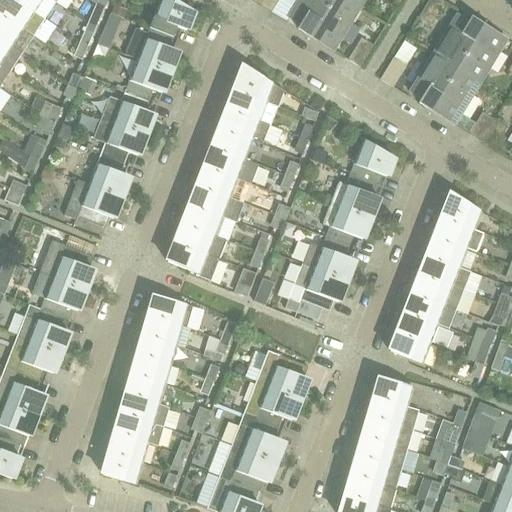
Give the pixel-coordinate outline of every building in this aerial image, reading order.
[(14,0),(0,0),(0,14),(32,37),(44,20),(34,13),(14,0)] [(14,0),(34,13),(42,0),(14,0)] [(97,0),(96,5),(104,8),(107,0),(97,0)] [(121,13),(126,1),(124,0),(116,0),(112,9),(121,13)] [(192,12),(172,0),(159,0),(148,29),(172,38),(176,28),(185,31),(192,12)] [(278,0),(262,0),(259,6),(270,13),(278,0)] [(298,0),(288,18),(301,26),(311,32),(331,0),(298,0)] [(317,41),(332,51),(358,8),(344,0),(331,0),(311,32),(319,37),(317,41)] [(344,0),(358,8),(363,0),(344,0)] [(440,0),(428,0),(418,16),(431,24),(444,2),(440,0)] [(104,8),(96,5),(91,16),(99,20),(104,8)] [(0,14),(0,39),(21,54),(32,37),(0,14)] [(456,15),(432,54),(456,68),(482,26),(471,19),(468,23),(456,15)] [(480,83),(506,40),(482,26),(456,68),(480,83)] [(124,55),(136,60),(169,73),(177,52),(168,48),(172,38),(148,29),(147,33),(134,28),(124,55)] [(79,43),(87,46),(93,32),(85,29),(79,43)] [(347,60),(348,60),(359,67),(372,46),(360,38),(347,60)] [(0,39),(0,64),(10,71),(21,54),(0,39)] [(409,42),(400,58),(415,67),(424,51),(409,42)] [(87,46),(79,43),(73,57),(81,61),(87,46)] [(409,92),(422,100),(432,107),(456,68),(432,54),(409,92)] [(393,58),(380,80),(392,87),(405,66),(393,58)] [(136,60),(124,91),(148,101),(152,90),(161,94),(169,73),(136,60)] [(0,64),(0,85),(10,71),(0,64)] [(283,91),(281,90),(242,66),(233,90),(266,103),(277,107),(283,91)] [(438,115),(454,125),(480,83),(456,68),(432,107),(440,111),(438,115)] [(82,79),(83,80),(83,79),(71,74),(67,84),(69,86),(78,90),(82,79)] [(93,84),(83,80),(82,79),(78,90),(77,91),(78,91),(88,96),(93,84)] [(69,86),(67,84),(62,96),(74,101),(78,91),(77,91),(78,90),(69,86)] [(0,106),(7,109),(14,93),(0,87),(0,106)] [(233,90),(226,109),(259,122),(266,103),(233,90)] [(109,97),(100,118),(145,135),(153,114),(144,111),(148,101),(124,91),(120,102),(109,97)] [(46,119),(54,123),(60,109),(43,102),(37,115),(46,119)] [(226,109),(218,128),(261,145),(268,126),(259,122),(226,109)] [(304,117),(315,122),(318,113),(307,109),(304,117)] [(468,134),(470,135),(480,141),(493,120),(481,113),(468,134)] [(104,144),(100,154),(123,163),(127,153),(137,156),(145,135),(100,118),(92,139),(104,144)] [(54,123),(46,119),(40,133),(48,136),(54,123)] [(480,141),(490,147),(492,149),(505,127),(493,120),(480,141)] [(280,145),(288,130),(275,123),(266,138),(280,145)] [(299,138),(307,141),(311,129),(303,126),(299,138)] [(218,128),(211,147),(244,160),(251,141),(260,145),(261,145),(218,128)] [(29,157),(37,160),(45,142),(30,135),(22,153),(25,154),(29,156),(29,157)] [(53,146),(62,151),(66,142),(56,138),(53,146)] [(307,141),(299,138),(294,149),(302,152),(307,141)] [(392,158),(362,140),(349,175),(378,186),(381,176),(385,177),(393,158),(392,158)] [(258,165),(244,160),(211,147),(203,166),(236,179),(250,184),(258,165)] [(25,154),(19,165),(23,167),(29,157),(29,156),(25,154)] [(77,180),(77,181),(120,198),(128,177),(119,174),(123,163),(100,154),(88,184),(77,180)] [(37,160),(29,157),(23,170),(31,174),(37,160)] [(284,176),(292,179),(298,165),(289,161),(284,176)] [(203,166),(196,186),(247,205),(229,198),(236,179),(203,166)] [(40,176),(51,180),(54,173),(43,168),(40,176)] [(338,182),(330,204),(369,219),(377,198),(374,196),(378,186),(349,175),(345,185),(338,182)] [(292,179),(284,176),(278,190),(287,193),(292,179)] [(8,189),(23,195),(26,186),(12,180),(8,189)] [(104,229),(104,228),(108,218),(112,219),(120,198),(77,181),(63,216),(75,220),(76,218),(104,229)] [(196,186),(189,204),(221,217),(222,217),(239,224),(247,205),(196,186)] [(23,195),(8,189),(5,197),(19,204),(23,195)] [(481,212),(450,193),(441,217),(474,230),(481,212)] [(189,204),(181,223),(214,236),(221,217),(189,204)] [(273,215),(285,220),(289,208),(277,204),(273,215)] [(328,227),(324,237),(348,247),(352,236),(361,240),(369,219),(330,204),(322,225),(328,227)] [(285,220),(273,215),(269,227),(281,231),(285,220)] [(441,217),(433,236),(466,249),(475,253),(483,234),(474,230),(441,217)] [(0,247),(11,223),(2,219),(0,223),(0,247)] [(228,242),(214,236),(181,223),(174,242),(221,261),(228,242)] [(433,236),(426,255),(459,268),(466,249),(433,236)] [(254,252),(263,255),(268,241),(259,237),(254,252)] [(324,237),(320,248),(309,244),(301,264),(345,282),(353,261),(344,257),(348,247),(324,237)] [(180,267),(192,272),(190,276),(211,284),(221,261),(174,242),(166,262),(180,268),(180,267)] [(64,246),(51,278),(84,291),(92,270),(89,268),(93,258),(64,246)] [(263,255),(254,252),(248,266),(257,269),(263,255)] [(426,255),(419,274),(451,287),(463,292),(470,273),(459,268),(426,255)] [(300,301),(329,312),(333,301),(337,303),(345,282),(301,264),(284,308),(295,313),(300,301)] [(43,299),(40,309),(28,304),(28,305),(68,321),(72,310),(76,312),(84,291),(51,278),(39,274),(31,294),(43,299)] [(419,274),(411,293),(455,310),(463,292),(451,287),(419,274)] [(0,292),(4,294),(9,281),(0,277),(0,292)] [(233,293),(246,298),(250,288),(236,283),(233,293)] [(411,293),(404,312),(436,325),(448,329),(455,310),(411,293)] [(507,310),(510,303),(509,303),(511,298),(500,293),(496,305),(507,310)] [(153,296),(147,317),(187,328),(192,307),(153,296)] [(28,305),(16,336),(60,354),(68,332),(64,331),(68,321),(28,305)] [(505,315),(507,310),(496,305),(492,316),(487,323),(496,327),(501,326),(505,315)] [(191,327),(205,331),(211,310),(198,306),(191,327)] [(404,312),(396,331),(429,344),(430,342),(443,347),(449,332),(436,327),(436,325),(404,312)] [(511,317),(505,315),(501,326),(511,330),(511,317)] [(147,317),(142,336),(176,346),(184,349),(190,329),(187,328),(147,317)] [(219,341),(227,344),(235,324),(227,321),(219,341)] [(472,339),(490,346),(495,332),(486,328),(485,331),(476,328),(472,339)] [(399,355),(410,359),(421,364),(429,344),(396,331),(389,351),(398,355),(399,355)] [(16,336),(4,368),(38,381),(42,371),(52,374),(60,354),(16,336)] [(142,336),(136,356),(170,366),(176,346),(142,336)] [(475,362),(483,365),(490,346),(472,339),(465,358),(475,362)] [(495,354),(504,358),(509,344),(500,340),(495,354)] [(227,344),(219,341),(214,355),(222,358),(227,344)] [(307,367),(278,356),(267,351),(255,383),(299,400),(304,386),(300,385),(307,367)] [(504,358),(495,354),(490,369),(499,372),(504,358)] [(136,356),(130,375),(164,385),(170,366),(136,356)] [(483,365),(475,362),(470,376),(478,379),(483,365)] [(200,377),(213,382),(219,368),(210,364),(209,367),(204,366),(200,376),(200,377)] [(4,368),(0,377),(0,402),(36,416),(44,395),(34,391),(38,381),(4,368)] [(213,382),(200,377),(200,376),(191,373),(190,378),(202,383),(198,393),(208,396),(213,382)] [(130,375),(124,395),(158,405),(168,408),(169,405),(159,402),(164,385),(130,375)] [(412,387),(401,384),(379,378),(373,398),(406,408),(418,412),(418,411),(406,407),(412,387)] [(255,383),(242,414),(277,428),(281,418),(291,421),(299,400),(255,383)] [(124,395),(119,415),(153,424),(162,428),(168,408),(158,405),(124,395)] [(373,398),(367,418),(400,428),(412,432),(418,412),(406,408),(373,398)] [(0,402),(0,438),(20,446),(24,436),(27,437),(36,416),(0,402)] [(468,429),(482,435),(484,436),(486,429),(479,427),(482,420),(483,420),(486,412),(490,413),(492,407),(482,404),(480,409),(476,407),(468,429)] [(194,419),(206,423),(210,412),(199,407),(194,419)] [(443,421),(460,428),(465,413),(457,410),(452,423),(443,420),(443,421)] [(181,432),(186,415),(173,412),(169,429),(181,432)] [(242,414),(230,446),(274,463),(283,442),(273,438),(277,428),(242,414)] [(119,415),(113,434),(147,444),(148,440),(158,443),(162,428),(153,424),(119,415)] [(367,418),(361,437),(395,447),(406,451),(412,432),(400,428),(367,418)] [(206,423),(194,419),(190,429),(201,434),(206,423)] [(460,428),(443,421),(436,440),(454,446),(460,428)] [(482,435),(468,429),(463,444),(471,447),(472,444),(478,446),(482,435)] [(113,434),(107,454),(141,464),(147,444),(113,434)] [(361,437),(355,457),(389,467),(400,471),(406,451),(395,447),(361,437)] [(0,475),(11,480),(19,458),(16,456),(20,446),(0,438),(0,475)] [(190,441),(181,438),(175,454),(184,457),(190,441)] [(230,446),(218,477),(258,493),(262,483),(266,484),(274,463),(230,446)] [(447,465),(450,456),(451,454),(439,449),(435,461),(447,465)] [(102,472),(136,481),(141,464),(107,454),(102,472)] [(176,477),(184,457),(175,454),(167,474),(176,477)] [(450,456),(447,465),(450,467),(461,471),(464,462),(450,456)] [(355,457),(350,476),(383,486),(395,490),(400,471),(389,467),(355,457)] [(443,477),(444,474),(447,465),(435,461),(431,473),(443,477)] [(450,467),(447,465),(444,474),(458,479),(461,471),(450,467)] [(511,468),(507,467),(500,486),(511,490),(511,468)] [(176,477),(167,474),(165,479),(174,483),(176,477)] [(350,476),(344,496),(389,509),(395,490),(383,486),(350,476)] [(206,509),(212,511),(255,511),(258,505),(254,503),(258,493),(218,477),(206,509)] [(424,501),(433,504),(438,490),(429,486),(424,501)] [(511,511),(511,490),(500,486),(492,505),(511,511)] [(440,506),(449,510),(454,495),(445,492),(440,506)] [(401,494),(396,511),(398,511),(407,511),(412,498),(401,494)] [(339,511),(389,511),(391,510),(389,510),(389,509),(344,496),(339,511)] [(430,511),(433,504),(424,501),(419,511),(430,511)]
